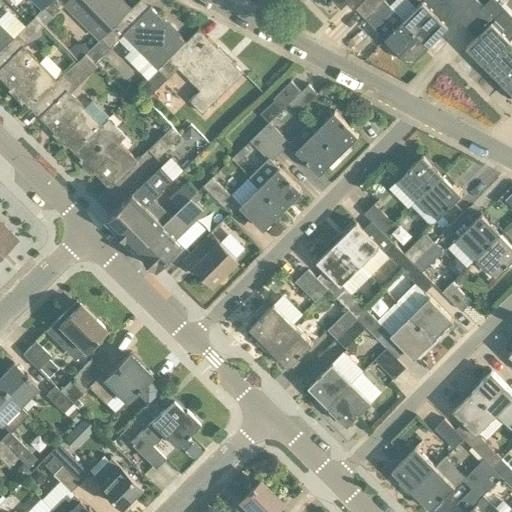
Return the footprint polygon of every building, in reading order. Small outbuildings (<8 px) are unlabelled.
[(100,39),(127,11),(115,0),(35,0),(43,8),(35,16),(44,25),(53,16),(65,4),(100,39)] [(157,69),(185,42),(142,0),(138,0),(127,11),(100,39),(90,49),(86,53),(95,62),(119,38),(121,40),(124,36),(157,69)] [(365,19),(383,1),(381,0),(363,0),(355,9),(365,19)] [(423,0),(403,21),(427,46),(457,17),(463,11),(451,0),(423,0)] [(484,9),(475,0),(451,0),(463,11),(457,17),(466,27),(484,9)] [(383,1),(365,19),(373,27),(391,10),(383,1)] [(484,65),(511,36),(511,15),(505,8),(494,19),(484,9),(466,27),(477,36),(466,47),(484,65)] [(403,21),(391,10),(373,27),(410,63),(427,46),(403,21)] [(41,29),(44,25),(35,16),(17,34),(0,51),(0,77),(10,88),(24,102),(31,109),(61,78),(60,77),(57,80),(24,47),(40,37),(42,36),(43,35),(43,33),(43,32),(43,30),(41,29)] [(0,23),(0,51),(17,34),(14,37),(0,23)] [(185,42),(157,69),(167,79),(180,65),(202,87),(189,100),(201,113),(241,71),(198,29),(185,42)] [(502,84),(511,73),(511,36),(484,65),(502,84)] [(89,49),(84,44),(76,44),(69,50),(78,60),(89,49)] [(98,66),(95,62),(86,53),(79,61),(61,78),(31,109),(54,132),(68,146),(75,153),(101,125),(70,93),(98,66)] [(511,73),(502,84),(511,93),(511,73)] [(157,88),(148,78),(136,90),(146,99),(157,88)] [(287,106),(302,91),(292,80),(274,98),(275,99),(261,113),(270,122),(287,106)] [(308,85),(302,91),(287,106),(296,115),(317,94),(308,85)] [(314,131),(338,155),(358,135),(334,112),(314,131)] [(259,131),(280,152),(289,142),(269,122),(259,131)] [(101,125),(75,153),(81,159),(80,159),(94,173),(95,173),(110,188),(137,160),(118,142),(101,125)] [(157,158),(180,135),(171,126),(148,150),(157,158)] [(271,160),(280,152),(259,131),(249,141),(267,158),(248,177),(258,187),(282,211),(302,191),(271,160)] [(319,174),(338,155),(314,131),(295,150),(319,174)] [(206,144),(197,134),(187,144),(197,153),(206,144)] [(248,151),(244,147),(233,158),(237,162),(248,151)] [(418,199),(442,175),(422,155),(398,179),(418,199)] [(148,208),(155,201),(153,199),(174,179),(161,166),(107,219),(121,233),(146,208),(148,208)] [(442,175),(418,199),(437,218),(461,194),(442,175)] [(223,207),(232,198),(212,177),(203,186),(223,207)] [(181,208),(191,199),(197,192),(186,181),(169,197),(181,208)] [(263,230),(282,211),(258,187),(239,206),(263,230)] [(181,208),(171,218),(138,250),(157,268),(165,260),(173,269),(182,260),(190,252),(182,244),(176,239),(204,212),(191,199),(181,208)] [(138,250),(171,218),(160,206),(155,201),(148,208),(146,208),(121,233),(138,250)] [(383,234),(394,223),(374,203),(363,214),(383,234)] [(476,258),(500,234),(480,214),(457,238),(476,258)] [(335,242),(359,266),(379,246),(355,222),(335,242)] [(0,250),(13,238),(0,223),(0,250)] [(213,283),(237,258),(211,232),(190,252),(182,260),(197,275),(202,271),(213,283)] [(413,263),(434,242),(424,233),(404,253),(413,263)] [(511,245),(500,234),(476,258),(496,277),(511,260),(511,245)] [(413,263),(404,253),(392,241),(383,251),(404,272),(413,263)] [(316,261),(324,269),(316,277),(328,289),(335,297),(345,288),(341,284),(359,266),(335,242),(316,261)] [(413,263),(422,271),(443,251),(434,242),(413,263)] [(434,283),(422,271),(413,263),(404,272),(424,293),(434,283)] [(318,299),(328,289),(316,277),(308,269),(298,279),(318,299)] [(461,311),(471,302),(451,281),(441,291),(461,311)] [(357,319),(366,310),(345,288),(335,297),(347,310),(357,319)] [(269,348),(294,324),(274,304),(284,295),(279,291),(268,301),(272,305),(249,328),(269,348)] [(409,315),(433,339),(453,319),(429,296),(409,315)] [(106,328),(79,302),(68,312),(66,310),(46,330),(57,340),(65,332),(83,351),(106,328)] [(336,340),(357,319),(347,310),(327,330),(336,340)] [(357,319),(365,328),(377,338),(386,330),(366,310),(357,319)] [(413,359),(433,339),(409,315),(389,335),(413,359)] [(345,348),(365,328),(357,319),(336,340),(345,348)] [(294,324),(269,348),(288,367),(313,343),(294,324)] [(38,369),(51,356),(35,341),(22,353),(38,369)] [(394,380),(406,367),(386,347),(374,360),(394,380)] [(59,391),(72,403),(89,386),(105,402),(115,392),(124,401),(151,374),(129,352),(106,376),(90,360),(59,391)] [(58,368),(48,359),(39,368),(48,378),(58,368)] [(327,407),(352,382),(332,362),(307,387),(327,407)] [(0,375),(0,386),(19,406),(37,388),(13,363),(0,375)] [(471,391),(495,416),(511,398),(511,392),(491,371),(471,391)] [(352,382),(327,407),(346,426),(371,402),(352,382)] [(0,423),(1,424),(19,406),(0,386),(0,423)] [(72,403),(59,391),(54,386),(45,395),(63,412),(72,403)] [(477,434),(495,416),(471,391),(452,411),(462,420),(454,429),(464,439),(471,447),(481,438),(477,434)] [(72,403),(77,409),(82,404),(77,399),(72,403)] [(184,410),(173,399),(141,430),(141,431),(128,443),(154,469),(165,458),(152,445),(163,434),(174,446),(185,435),(186,437),(190,434),(188,432),(199,421),(186,408),(184,410)] [(74,408),(69,414),(76,422),(82,416),(74,408)] [(454,449),(464,439),(454,429),(444,418),(434,428),(454,449)] [(87,419),(69,438),(78,446),(96,427),(87,419)] [(0,439),(0,441),(17,458),(26,449),(9,431),(0,439)] [(493,469),(502,459),(481,438),(471,447),(493,469)] [(0,458),(8,467),(17,458),(0,441),(0,458)] [(48,452),(52,456),(80,482),(89,473),(58,443),(48,452)] [(412,491),(446,457),(445,456),(435,466),(415,446),(391,470),(412,491)] [(472,489),(493,469),(471,447),(468,450),(480,461),(465,476),(446,457),(412,491),(431,510),(463,480),(472,489)] [(70,492),(80,482),(52,456),(43,465),(70,492)] [(493,469),(502,477),(511,486),(511,468),(502,459),(493,469)] [(31,471),(27,467),(22,463),(17,468),(17,474),(22,479),(31,471)] [(120,506),(139,486),(117,464),(98,484),(120,506)] [(500,511),(484,494),(502,477),(493,469),(472,489),(480,498),(466,511),(500,511)] [(251,511),(271,511),(281,503),(258,481),(239,500),(251,511)] [(51,509),(53,511),(90,511),(73,495),(67,501),(63,497),(51,509)]
